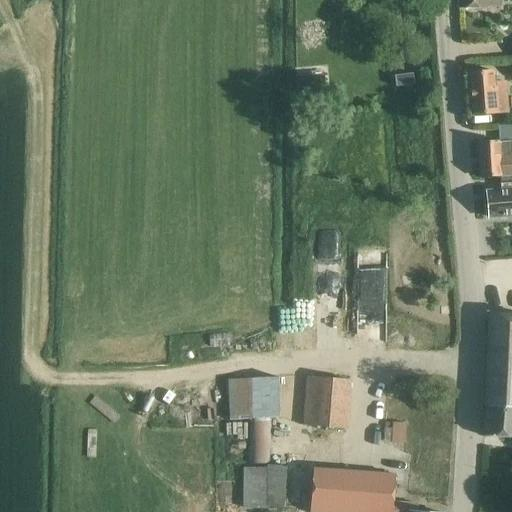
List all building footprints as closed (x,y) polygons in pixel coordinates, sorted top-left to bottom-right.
[(458,0),(458,8),(478,9),(489,9),(489,0),(458,0)] [(399,77),(392,78),(393,87),(400,86),(400,88),(416,86),(414,73),(398,75),(399,77)] [(495,73),(490,73),(470,75),(473,115),(507,112),(505,84),(496,84),(495,73)] [(325,74),(296,77),(297,94),(326,91),(325,74)] [(511,176),(510,142),(498,143),(478,144),(480,179),(511,176)] [(489,218),(500,217),(511,215),(511,183),(501,184),(501,191),(487,193),(489,218)] [(511,316),(490,315),(486,403),(483,436),(511,438),(511,316)] [(228,333),(209,335),(210,349),(229,347),(228,333)] [(305,426),(325,428),(345,429),(348,380),(309,377),(305,426)] [(229,380),(230,420),(250,419),(248,464),(268,464),(268,418),(281,417),(280,378),(229,380)] [(386,422),(385,442),(405,443),(406,423),(386,422)] [(245,468),(243,508),(285,507),(288,466),(267,465),(267,468),(248,468),(245,468)] [(316,469),(312,511),(417,511),(418,505),(393,503),(395,475),(316,469)]
